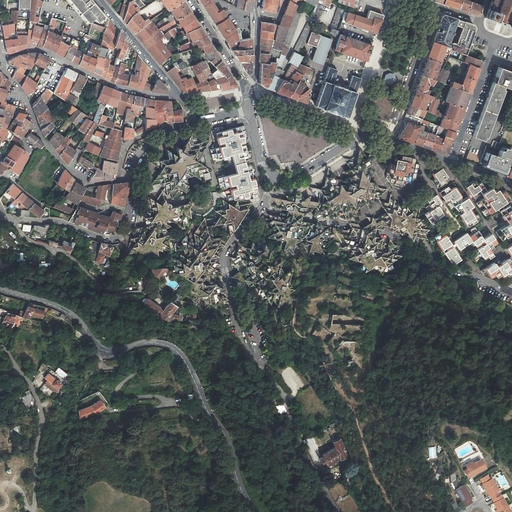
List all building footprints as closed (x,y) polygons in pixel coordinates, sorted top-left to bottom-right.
[(51,18),(55,19),(66,23),(62,34),(72,39),(78,42),(81,43),(84,34),(87,35),(88,34),(90,28),(91,23),(105,28),(108,19),(91,0),(43,0),(43,2),(40,0),(29,0),(28,21),(38,24),(38,23),(43,25),(44,25),(48,26),(51,18)] [(123,0),(119,16),(122,20),(129,2),(129,0),(123,0)] [(132,0),(129,2),(122,20),(125,23),(131,16),(135,13),(145,6),(139,0),(132,0)] [(160,0),(166,10),(168,9),(181,0),(156,0),(158,1),(159,0),(160,0)] [(163,22),(164,24),(189,11),(181,0),(168,9),(170,11),(171,14),(163,18),(164,21),(163,22)] [(250,11),(251,0),(237,0),(237,1),(235,0),(232,0),(232,2),(236,3),(235,7),(250,11)] [(291,16),(295,4),(289,1),(289,0),(286,9),(284,14),(291,16)] [(443,0),(442,3),(453,7),(459,9),(460,0),(443,0)] [(482,6),(469,2),(464,0),(460,0),(459,9),(471,13),(478,15),(482,6)] [(511,0),(491,0),(485,19),(511,27),(511,0)] [(273,11),(275,5),(262,1),(261,9),(273,11)] [(315,5),(312,3),(308,12),(306,15),(309,17),(315,5)] [(323,5),(316,3),(312,16),(318,18),(323,5)] [(205,9),(226,42),(240,40),(238,30),(236,27),(233,29),(220,9),(217,12),(215,12),(211,6),(205,9)] [(337,29),(344,9),(338,7),(331,27),(337,29)] [(282,46),(280,50),(278,58),(275,57),(274,61),(268,82),(264,87),(268,89),(271,90),(274,91),(280,81),(277,79),(275,78),(277,76),(278,77),(282,69),(279,69),(287,49),(301,11),(295,9),(282,46)] [(367,15),(373,17),(380,20),(382,14),(375,12),(369,10),(367,15)] [(178,26),(181,24),(193,18),(189,11),(164,24),(163,25),(160,27),(162,31),(178,19),(179,20),(176,22),(178,26)] [(380,20),(373,17),(367,15),(366,19),(348,12),(344,23),(376,33),(380,20)] [(125,23),(133,33),(148,23),(146,20),(142,23),(135,13),(131,16),(125,23)] [(287,26),(291,16),(284,14),(283,17),(282,20),(280,25),(287,26)] [(474,29),(473,24),(444,15),(440,16),(435,30),(431,41),(447,46),(452,48),(451,50),(459,53),(464,54),(467,48),(469,42),(471,35),(474,29)] [(185,32),(186,32),(198,26),(193,18),(181,24),(184,30),(185,32)] [(108,19),(105,28),(101,37),(102,37),(99,46),(99,47),(107,49),(109,40),(115,27),(108,19)] [(1,22),(4,36),(10,35),(9,32),(12,32),(12,23),(10,23),(9,21),(1,22)] [(36,46),(37,27),(38,24),(28,21),(27,35),(24,48),(28,47),(30,46),(30,45),(36,46)] [(133,33),(141,42),(157,29),(150,21),(148,23),(133,33)] [(272,32),(274,24),(260,22),(260,30),(272,32)] [(299,54),(313,25),(307,22),(293,51),(299,54)] [(283,42),(287,26),(280,25),(278,25),(277,29),(274,40),(283,42)] [(198,26),(186,32),(191,41),(204,35),(198,26)] [(42,46),(46,32),(47,30),(37,27),(36,46),(39,46),(41,47),(42,46)] [(114,44),(118,32),(115,27),(109,40),(114,44)] [(178,36),(176,34),(173,28),(168,31),(172,37),(173,38),(178,36)] [(146,48),(153,43),(162,36),(163,35),(162,33),(160,34),(157,29),(141,42),(146,48)] [(271,39),(272,32),(260,30),(260,38),(271,39)] [(166,41),(172,37),(168,31),(163,35),(162,36),(166,41)] [(55,52),(59,42),(61,37),(46,32),(42,46),(49,49),(55,52)] [(121,35),(118,32),(114,44),(114,45),(120,47),(123,38),(121,35)] [(316,46),(311,61),(322,65),(331,39),(311,33),(307,43),(316,46)] [(339,34),(334,50),(366,61),(372,45),(339,34)] [(20,35),(16,35),(16,38),(16,51),(20,50),(24,48),(27,35),(20,35)] [(171,56),(179,53),(189,49),(195,47),(200,45),(205,54),(207,53),(207,52),(210,51),(207,46),(210,45),(204,35),(191,41),(179,46),(178,45),(168,49),(171,56)] [(16,51),(16,38),(4,40),(7,54),(13,52),(16,51)] [(123,38),(120,47),(116,58),(121,59),(127,42),(125,40),(123,38)] [(231,50),(234,50),(234,48),(237,47),(237,46),(240,45),(240,49),(250,48),(250,38),(240,40),(226,42),(231,50)] [(259,44),(270,46),(271,39),(260,38),(259,44)] [(274,40),(272,48),(280,50),(282,46),(283,42),(274,40)] [(442,51),(449,53),(451,50),(452,48),(447,46),(431,41),(428,49),(425,58),(438,62),(442,51)] [(64,57),(68,46),(59,42),(55,52),(60,55),(64,57)] [(132,48),(127,42),(121,59),(120,62),(125,64),(128,56),(132,48)] [(99,46),(90,43),(87,51),(92,52),(90,58),(82,54),(78,64),(83,67),(91,71),(99,47),(99,46)] [(165,59),(162,55),(153,43),(146,48),(159,64),(165,59)] [(280,50),(272,48),(270,48),(270,46),(259,44),(259,53),(268,53),(268,54),(275,57),(278,58),(280,50)] [(72,46),(69,45),(68,46),(64,57),(68,59),(71,61),(75,51),(75,50),(71,48),(72,46)] [(200,45),(195,47),(202,61),(204,60),(208,59),(207,57),(205,54),(200,45)] [(213,65),(215,68),(223,77),(225,79),(228,88),(234,87),(235,84),(210,45),(207,46),(210,51),(207,52),(207,53),(209,56),(212,55),(217,62),(213,65)] [(107,49),(99,47),(91,71),(96,74),(100,75),(105,59),(108,50),(107,49)] [(206,81),(209,90),(220,89),(218,83),(215,83),(214,78),(210,73),(204,60),(202,61),(195,47),(189,49),(203,77),(204,77),(209,76),(211,79),(206,81)] [(206,81),(204,77),(203,77),(189,49),(179,53),(183,62),(187,71),(189,76),(195,74),(199,82),(194,85),(197,91),(209,90),(206,81)] [(78,64),(82,54),(82,53),(75,51),(71,61),(74,63),(78,64)] [(162,55),(165,59),(168,57),(170,56),(169,52),(167,51),(162,55)] [(302,74),(305,66),(298,63),(302,56),(294,52),(290,58),(293,60),(291,63),(287,70),(293,74),(294,71),(302,74)] [(25,66),(30,68),(33,63),(38,53),(33,53),(27,54),(27,55),(25,60),(25,63),(24,66),(25,66)] [(49,59),(46,57),(38,53),(33,63),(45,68),(49,59)] [(265,62),(268,54),(268,53),(259,53),(258,62),(260,62),(265,62)] [(250,62),(250,54),(234,55),(238,62),(250,62)] [(16,68),(19,64),(20,61),(22,58),(20,55),(18,56),(14,58),(8,61),(8,62),(12,65),(16,68)] [(113,83),(117,83),(124,85),(131,86),(135,87),(142,60),(138,55),(137,58),(136,58),(134,59),(135,61),(136,62),(134,72),(135,72),(135,75),(136,75),(136,77),(130,76),(129,76),(121,74),(122,71),(125,64),(120,62),(118,68),(113,83)] [(464,62),(468,64),(478,67),(479,64),(481,60),(467,55),(464,62)] [(438,62),(425,58),(423,66),(419,74),(432,79),(436,66),(440,68),(443,64),(438,62)] [(107,65),(109,60),(105,59),(100,75),(102,76),(103,77),(107,65)] [(150,69),(147,66),(142,60),(135,87),(142,89),(149,90),(151,84),(144,82),(150,69)] [(268,82),(274,61),(267,61),(267,62),(265,62),(260,62),(259,82),(264,87),(268,82)] [(187,71),(183,62),(178,64),(183,74),(187,71)] [(249,73),(250,62),(238,62),(246,74),(249,73)] [(15,71),(21,73),(21,74),(24,68),(25,66),(24,66),(19,64),(16,68),(15,71)] [(113,83),(118,68),(115,67),(115,65),(114,64),(113,67),(108,80),(111,81),(113,83)] [(449,85),(450,85),(469,92),(475,77),(478,67),(468,64),(461,84),(451,81),(449,85)] [(107,65),(103,77),(106,79),(108,80),(113,67),(109,66),(107,65)] [(307,67),(305,66),(302,74),(287,96),(292,97),(295,98),(298,94),(306,88),(301,84),(299,83),(301,79),(303,80),(308,72),(307,70),(307,67)] [(511,71),(498,66),(492,81),(484,105),(476,126),(472,136),(483,140),(485,137),(486,138),(504,90),(502,90),(504,86),(511,89),(511,71)] [(328,67),(316,102),(315,105),(346,117),(360,78),(351,75),(347,88),(332,83),(337,70),(328,67)] [(53,93),(65,100),(68,94),(70,91),(78,74),(72,71),(66,68),(53,93)] [(166,72),(183,92),(186,92),(180,82),(181,81),(180,79),(178,77),(173,68),(170,70),(166,72)] [(217,77),(214,78),(215,83),(218,83),(220,89),(228,88),(225,79),(223,77),(215,68),(212,70),(213,72),(217,77)] [(440,68),(433,79),(443,83),(447,70),(440,68)] [(282,79),(281,79),(280,81),(274,91),(282,94),(287,96),(302,74),(294,71),(293,74),(287,70),(282,79)] [(12,78),(22,84),(26,76),(21,74),(21,73),(15,71),(13,76),(12,78)] [(32,90),(36,84),(42,72),(40,71),(34,82),(26,76),(22,84),(21,86),(25,93),(26,95),(32,90)] [(393,86),(396,76),(387,73),(383,82),(393,86)] [(78,74),(70,91),(71,92),(73,89),(79,92),(86,78),(78,74)] [(419,74),(416,83),(414,90),(424,93),(427,90),(425,89),(427,83),(430,84),(433,79),(432,79),(419,74)] [(190,77),(185,79),(181,81),(180,82),(186,92),(197,91),(194,85),(190,77)] [(5,78),(0,88),(6,90),(7,90),(7,89),(10,82),(7,80),(5,78)] [(158,79),(154,85),(151,91),(164,93),(166,89),(158,79)] [(91,94),(97,98),(103,86),(97,83),(91,94)] [(463,108),(466,99),(469,92),(450,85),(445,101),(463,108)] [(97,124),(101,115),(104,107),(111,89),(103,86),(97,98),(96,100),(101,101),(100,104),(92,122),(97,124)] [(309,90),(306,88),(298,94),(295,98),(301,101),(305,102),(309,90)] [(17,94),(14,93),(7,89),(7,90),(6,90),(3,96),(4,96),(10,97),(23,101),(20,96),(17,94)] [(36,117),(46,109),(43,103),(46,101),(52,92),(46,89),(45,90),(32,106),(34,113),(36,117)] [(118,91),(111,89),(104,107),(114,110),(116,101),(118,91)] [(413,92),(412,95),(430,101),(426,111),(437,115),(439,112),(439,111),(435,109),(438,100),(431,97),(432,96),(424,93),(414,90),(413,92)] [(127,102),(128,95),(121,92),(117,111),(125,113),(126,108),(129,109),(130,103),(127,102)] [(70,105),(74,108),(78,100),(68,94),(65,100),(64,101),(70,105)] [(430,101),(412,95),(411,100),(409,105),(425,111),(426,111),(430,101)] [(23,101),(10,97),(9,105),(14,107),(24,109),(23,105),(23,101)] [(153,108),(147,107),(142,106),(138,105),(136,115),(136,116),(138,116),(139,116),(140,110),(145,111),(145,117),(143,117),(143,126),(135,131),(137,135),(145,130),(145,131),(159,123),(164,121),(163,111),(163,110),(162,101),(155,100),(153,108)] [(444,114),(439,112),(437,115),(442,117),(457,123),(460,114),(463,108),(445,101),(443,100),(441,103),(445,105),(445,104),(447,105),(444,114)] [(170,102),(162,101),(163,110),(166,110),(171,109),(170,102)] [(9,105),(5,103),(2,102),(0,106),(0,108),(3,109),(13,112),(13,111),(14,107),(9,105)] [(130,103),(129,109),(129,111),(131,112),(131,114),(132,114),(136,115),(138,105),(132,104),(130,103)] [(66,110),(71,115),(76,109),(74,108),(70,105),(66,110)] [(423,117),(425,111),(409,105),(407,110),(406,113),(411,115),(412,113),(423,117)] [(50,106),(46,109),(36,117),(38,123),(41,129),(50,122),(58,116),(53,111),(50,106)] [(132,122),(132,114),(131,114),(131,112),(129,111),(129,109),(126,108),(125,113),(124,121),(132,122)] [(11,118),(13,112),(3,109),(3,114),(4,114),(4,115),(11,118)] [(79,120),(83,114),(76,109),(71,115),(68,118),(75,124),(79,120)] [(180,109),(174,110),(171,110),(172,122),(181,121),(180,109)] [(164,121),(166,120),(168,120),(168,122),(172,122),(171,110),(166,111),(163,111),(164,121)] [(24,118),(25,116),(26,114),(19,113),(15,119),(21,123),(24,118)] [(421,119),(411,115),(406,113),(403,122),(398,136),(397,137),(412,143),(417,130),(418,126),(408,123),(410,119),(420,123),(421,119)] [(88,116),(83,114),(79,120),(82,123),(86,118),(87,119),(88,116)] [(4,115),(2,125),(2,127),(6,129),(11,118),(4,115)] [(112,128),(114,123),(107,121),(107,116),(101,115),(97,124),(111,128),(112,128)] [(439,126),(445,128),(454,131),(455,126),(457,123),(442,117),(439,126)] [(26,131),(30,126),(32,123),(24,118),(21,123),(19,127),(26,131)] [(80,137),(82,139),(92,122),(91,122),(87,119),(86,118),(82,123),(77,130),(83,133),(80,137)] [(16,126),(19,127),(21,123),(15,119),(8,130),(13,132),(16,126)] [(112,128),(122,131),(123,123),(115,121),(114,123),(112,128)] [(53,125),(50,122),(41,129),(42,133),(44,136),(53,125)] [(92,122),(82,139),(81,140),(87,144),(88,143),(92,135),(95,130),(97,124),(92,122)] [(500,131),(503,132),(505,126),(508,127),(509,124),(504,122),(500,131)] [(24,134),(26,131),(19,127),(16,126),(13,132),(14,134),(20,138),(24,134)] [(228,201),(248,196),(252,195),(253,199),(258,198),(254,179),(253,177),(252,175),(249,163),(245,147),(244,144),(244,141),(242,135),(240,135),(239,126),(231,128),(228,129),(225,130),(220,131),(219,127),(213,128),(218,147),(209,149),(212,160),(231,155),(235,173),(217,178),(220,188),(229,186),(231,194),(226,195),(228,201)] [(132,138),(132,129),(123,127),(122,139),(132,138)] [(108,138),(107,139),(120,142),(121,140),(122,131),(112,128),(108,138)] [(444,132),(442,138),(437,151),(445,154),(448,146),(452,135),(454,131),(445,128),(444,132)] [(163,141),(167,158),(150,163),(160,169),(150,186),(163,183),(164,186),(162,190),(154,202),(143,195),(147,213),(138,215),(144,218),(146,226),(137,229),(142,232),(139,237),(130,239),(135,243),(129,254),(138,252),(139,256),(148,254),(149,258),(158,256),(157,252),(170,249),(168,241),(178,238),(171,234),(170,227),(178,225),(189,232),(185,215),(190,218),(189,213),(188,209),(192,203),(173,207),(170,207),(168,208),(168,207),(169,206),(169,205),(169,204),(169,203),(167,203),(166,204),(166,205),(166,208),(165,208),(162,192),(163,192),(165,191),(166,196),(170,191),(172,200),(179,189),(190,195),(189,190),(186,178),(194,176),(202,181),(205,183),(204,174),(213,172),(201,164),(199,156),(209,141),(197,143),(193,129),(186,141),(181,137),(182,146),(180,151),(177,149),(177,148),(177,147),(176,147),(176,146),(175,146),(174,146),(172,139),(170,142),(169,144),(163,141)] [(420,145),(425,132),(420,131),(417,130),(412,143),(417,144),(420,145)] [(47,140),(48,141),(56,132),(55,131),(47,140)] [(429,148),(433,136),(434,134),(430,133),(425,131),(425,132),(420,145),(425,147),(429,148)] [(56,132),(48,141),(53,148),(54,149),(59,143),(63,138),(56,132)] [(37,138),(34,137),(29,134),(25,138),(32,144),(37,138)] [(442,138),(433,136),(429,148),(434,150),(437,151),(442,138)] [(11,143),(13,144),(18,147),(21,142),(13,137),(11,140),(10,142),(11,143)] [(63,138),(59,143),(54,149),(57,153),(58,154),(64,147),(65,145),(65,146),(69,140),(64,137),(63,138)] [(43,144),(39,140),(37,138),(32,144),(32,145),(32,146),(34,148),(36,146),(39,148),(43,144)] [(120,142),(107,139),(103,147),(119,152),(120,142)] [(493,140),(490,146),(497,149),(499,142),(493,140)] [(102,151),(100,150),(100,149),(100,148),(98,147),(98,148),(88,143),(87,144),(85,149),(85,150),(99,156),(102,151)] [(8,166),(10,167),(13,161),(21,149),(20,148),(18,147),(13,144),(9,153),(5,157),(2,163),(8,166)] [(63,160),(66,164),(74,152),(65,146),(65,145),(64,147),(58,154),(63,160)] [(102,151),(99,156),(104,157),(106,158),(106,159),(117,162),(118,155),(119,152),(103,147),(102,150),(102,151)] [(327,167),(323,185),(318,189),(309,187),(316,198),(315,201),(308,200),(308,195),(303,199),(296,188),(294,197),(285,195),(288,200),(271,197),(276,205),(273,207),(286,210),(285,217),(267,214),(270,219),(264,218),(267,222),(260,226),(265,228),(264,233),(270,229),(273,229),(272,234),(267,237),(280,240),(279,245),(283,246),(282,249),(283,249),(282,251),(288,247),(292,252),(293,248),(298,248),(295,243),(304,237),(307,241),(311,242),(308,256),(315,252),(324,254),(320,248),(322,240),(338,244),(342,249),(350,251),(348,259),(353,260),(352,265),(358,261),(360,266),(355,269),(359,271),(359,275),(370,268),(378,270),(382,275),(393,268),(390,263),(400,256),(397,251),(402,247),(393,245),(389,239),(387,248),(384,248),(384,243),(381,238),(372,236),(374,228),(383,230),(384,226),(391,228),(390,232),(407,235),(415,247),(417,237),(426,239),(423,234),(428,230),(419,228),(421,219),(417,218),(419,205),(408,212),(401,201),(400,206),(397,205),(391,197),(390,195),(389,194),(387,203),(379,201),(376,197),(387,190),(378,188),(368,172),(373,168),(369,167),(371,154),(366,158),(359,147),(356,160),(342,158),(349,168),(344,172),(352,174),(343,180),(335,178),(327,167)] [(13,161),(10,167),(9,169),(13,172),(17,176),(27,158),(25,153),(21,149),(13,161)] [(415,158),(405,156),(404,161),(399,160),(396,159),(395,158),(394,157),(393,158),(392,159),(393,160),(394,161),(393,164),(388,163),(385,177),(393,189),(398,190),(415,178),(418,164),(414,163),(415,158)] [(488,169),(500,173),(505,175),(509,165),(510,162),(505,161),(496,157),(492,156),(488,169)] [(78,163),(89,170),(91,167),(95,170),(96,168),(97,168),(96,167),(97,166),(81,157),(79,162),(78,163)] [(117,162),(106,159),(105,160),(103,160),(102,171),(104,172),(108,172),(108,173),(115,174),(117,164),(117,162)] [(55,171),(54,172),(58,175),(62,169),(59,166),(55,171)] [(434,177),(430,180),(436,189),(444,183),(442,179),(446,176),(440,167),(431,173),(434,177)] [(95,170),(88,182),(103,180),(104,172),(102,171),(96,168),(95,170)] [(70,177),(64,170),(56,184),(57,184),(63,188),(70,177)] [(115,179),(115,174),(108,173),(108,172),(104,172),(103,180),(115,179)] [(17,184),(23,190),(29,182),(21,177),(17,184)] [(73,180),(70,177),(63,188),(69,192),(75,182),(73,180)] [(0,198),(5,192),(12,184),(4,179),(3,179),(2,179),(1,179),(0,180),(0,198)] [(30,195),(43,204),(49,195),(57,184),(56,184),(53,179),(43,192),(29,182),(23,190),(30,195)] [(467,191),(470,195),(478,190),(483,197),(475,203),(479,208),(483,205),(485,208),(481,211),(484,216),(496,208),(499,212),(508,206),(511,203),(503,190),(499,193),(497,189),(496,189),(492,191),(491,189),(490,188),(486,190),(480,182),(476,184),(473,180),(469,183),(467,179),(461,182),(467,191)] [(84,188),(75,182),(69,192),(65,198),(75,204),(84,188)] [(123,207),(129,182),(106,185),(104,192),(111,192),(109,203),(123,207)] [(12,184),(5,192),(14,199),(21,193),(12,184)] [(103,201),(104,192),(106,185),(97,186),(95,198),(101,200),(103,201)] [(447,186),(438,192),(444,201),(445,200),(448,198),(456,211),(457,211),(460,208),(462,211),(459,214),(458,214),(467,227),(480,218),(477,213),(476,213),(473,216),(468,209),(472,206),(466,197),(462,200),(454,188),(450,190),(447,186)] [(83,194),(91,197),(93,187),(89,187),(86,189),(83,194)] [(20,204),(21,203),(26,197),(21,193),(14,199),(11,203),(14,206),(18,202),(20,204)] [(91,197),(83,194),(80,201),(99,207),(101,200),(95,198),(91,197)] [(437,224),(434,220),(442,215),(442,214),(436,206),(439,205),(440,203),(441,203),(435,194),(426,200),(426,201),(428,205),(424,207),(427,211),(423,214),(432,227),(437,224)] [(52,197),(49,195),(43,204),(68,214),(70,214),(72,210),(51,200),(52,197)] [(33,204),(30,201),(26,197),(21,203),(25,207),(28,209),(33,204)] [(220,293),(225,291),(209,281),(213,276),(221,274),(216,270),(215,266),(219,265),(217,257),(241,220),(250,217),(245,214),(254,212),(248,209),(251,203),(242,205),(239,210),(236,201),(233,206),(222,200),(224,209),(215,211),(220,214),(214,225),(206,226),(204,217),(193,234),(195,243),(191,243),(190,239),(187,243),(185,235),(181,241),(182,246),(177,247),(184,251),(185,258),(181,255),(181,260),(177,261),(178,265),(174,266),(175,271),(170,272),(191,285),(184,296),(195,302),(199,297),(203,300),(205,310),(209,304),(225,314),(224,311),(226,308),(229,309),(227,300),(221,296),(220,293)] [(37,207),(33,204),(28,209),(29,210),(39,218),(44,212),(37,207)] [(511,208),(510,209),(508,206),(499,212),(507,223),(495,231),(501,241),(509,235),(511,240),(511,243),(505,248),(511,256),(511,257),(511,208)] [(101,215),(79,207),(79,208),(78,210),(76,214),(77,214),(79,215),(78,218),(76,217),(74,224),(78,225),(78,223),(88,227),(87,228),(102,234),(104,230),(112,233),(115,222),(116,223),(118,219),(119,220),(121,212),(115,212),(113,212),(110,218),(101,215)] [(43,232),(46,233),(47,229),(34,225),(31,235),(41,238),(43,232)] [(453,241),(456,246),(459,250),(471,242),(474,246),(482,241),(483,242),(484,243),(472,252),(475,257),(479,254),(482,258),(486,255),(488,259),(494,256),(491,252),(495,249),(492,245),(496,243),(490,234),(482,239),(474,227),(469,230),(472,234),(468,236),(466,232),(453,241)] [(459,257),(453,248),(450,243),(445,236),(442,231),(429,239),(432,244),(436,242),(452,266),(461,260),(459,257)] [(69,254),(74,243),(72,242),(71,244),(69,243),(63,241),(61,245),(58,245),(57,247),(62,248),(69,254)] [(238,272),(231,277),(237,279),(235,291),(243,286),(244,281),(248,287),(245,300),(253,296),(252,301),(259,297),(258,303),(266,297),(271,305),(272,300),(276,306),(284,301),(291,302),(286,294),(293,290),(288,282),(291,269),(283,274),(279,267),(280,260),(276,263),(274,260),(281,255),(275,254),(276,247),(269,252),(263,244),(262,250),(257,249),(251,241),(250,248),(243,247),(248,255),(245,256),(238,245),(235,258),(228,256),(238,272)] [(104,253),(109,254),(111,250),(112,246),(113,245),(106,244),(100,243),(95,262),(98,263),(99,261),(101,262),(104,253)] [(511,262),(508,257),(496,266),(495,264),(493,261),(480,270),(483,275),(488,273),(491,277),(495,274),(497,278),(501,275),(504,279),(511,273),(511,271),(508,265),(511,262)] [(152,278),(154,281),(155,282),(164,269),(160,268),(155,269),(153,271),(152,275),(152,278)] [(152,309),(159,314),(161,313),(158,310),(160,307),(147,298),(143,304),(152,310),(152,309)] [(161,313),(159,314),(158,316),(166,320),(167,318),(178,320),(179,315),(173,314),(172,315),(170,315),(176,305),(169,301),(161,313)] [(25,313),(23,318),(29,321),(31,317),(42,321),(45,310),(29,304),(25,313)] [(21,318),(5,310),(2,316),(0,321),(0,323),(8,327),(9,325),(13,326),(13,325),(18,327),(21,318)] [(196,323),(194,314),(192,314),(192,317),(186,316),(186,321),(196,323)] [(64,379),(68,375),(59,368),(55,372),(64,379)] [(42,385),(51,392),(52,393),(57,391),(56,389),(60,384),(48,373),(44,378),(46,381),(42,385)] [(48,395),(51,392),(42,385),(39,388),(48,395)] [(78,412),(82,419),(94,414),(104,407),(99,400),(90,406),(78,412)] [(282,404),(282,403),(275,406),(280,417),(287,414),(282,404)] [(314,443),(315,443),(314,437),(305,439),(309,453),(316,451),(314,443)] [(348,455),(341,441),(335,444),(337,448),(331,451),(325,454),(331,463),(348,455)] [(467,464),(469,468),(466,470),(471,478),(488,467),(483,459),(475,464),(473,461),(467,464)] [(454,473),(449,475),(452,482),(457,479),(454,473)] [(496,492),(499,490),(493,479),(491,480),(485,483),(489,490),(487,491),(489,495),(491,495),(494,500),(499,497),(496,492)] [(456,480),(450,483),(453,489),(459,486),(456,480)] [(455,490),(464,507),(472,503),(471,500),(473,500),(464,485),(455,490)] [(510,511),(511,511),(502,495),(499,497),(494,500),(495,503),(494,503),(499,511),(510,511)]
